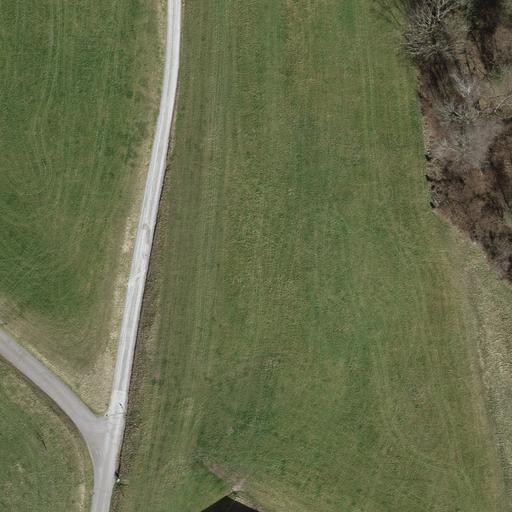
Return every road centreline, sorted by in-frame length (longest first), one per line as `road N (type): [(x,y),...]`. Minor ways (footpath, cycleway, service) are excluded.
road 1 (track): [(106,449),(168,102),(174,0)]
road 2 (unclassified): [(0,341),(106,449)]
